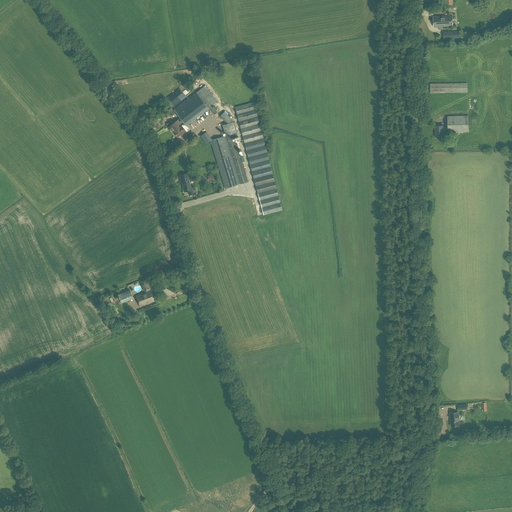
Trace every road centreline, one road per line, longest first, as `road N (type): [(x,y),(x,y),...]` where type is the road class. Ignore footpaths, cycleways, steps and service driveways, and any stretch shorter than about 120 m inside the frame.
road 1 (tertiary): [(287,511),(197,286),(155,151),(39,0)]
road 2 (unclassified): [(418,511),(425,460),(407,0)]
